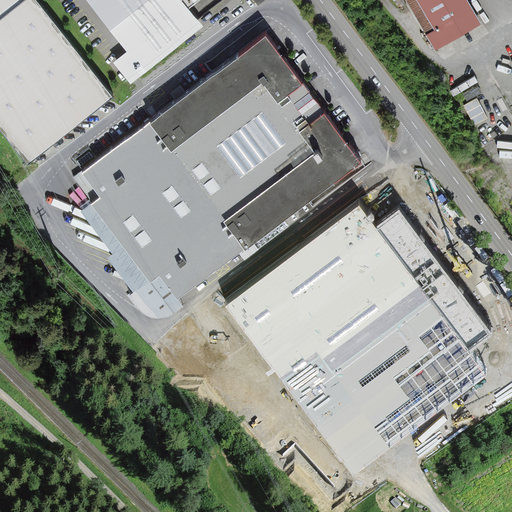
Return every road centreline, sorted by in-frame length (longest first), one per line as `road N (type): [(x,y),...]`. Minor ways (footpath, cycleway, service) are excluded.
road 1 (secondary): [(511,254),(321,0)]
road 2 (track): [(0,392),(126,511)]
